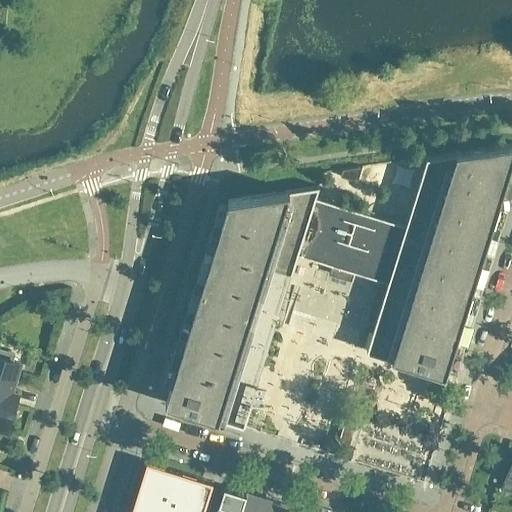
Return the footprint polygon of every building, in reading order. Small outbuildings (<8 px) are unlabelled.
[(445,375),(487,237),(511,158),(511,143),(433,156),(426,157),(405,223),(400,240),(387,283),(366,350),(407,363),(405,370),(393,367),(382,401),(405,409),(418,366),(445,375)] [(244,427),(289,282),(297,255),(316,196),(319,186),(228,200),(165,403),(244,427)] [(387,283),(400,240),(405,223),(316,196),(297,255),(331,266),(328,273),(351,280),(353,273),(387,283)] [(0,353),(0,403),(15,408),(20,391),(14,389),(23,361),(0,353)] [(0,430),(7,433),(15,408),(0,403),(0,430)] [(350,460),(363,419),(346,414),(333,455),(350,460)] [(202,511),(212,482),(146,462),(130,511),(202,511)] [(511,462),(501,488),(511,492),(511,462)] [(238,511),(245,492),(224,486),(215,511),(238,511)] [(261,511),(266,499),(245,492),(238,511),(261,511)] [(284,511),(286,505),(266,499),(261,511),(284,511)]
